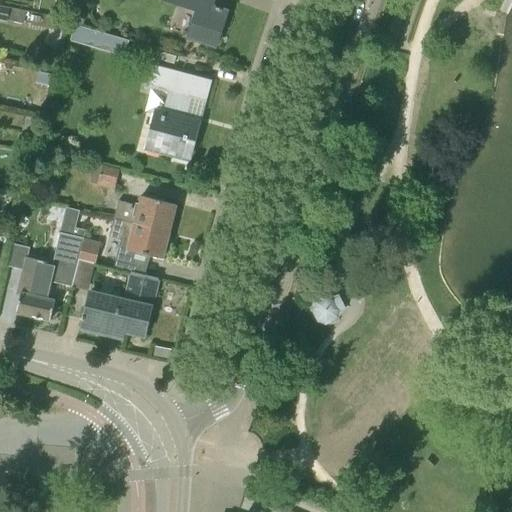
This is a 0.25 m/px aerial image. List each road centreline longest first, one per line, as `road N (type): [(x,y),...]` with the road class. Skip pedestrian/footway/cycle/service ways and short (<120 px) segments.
road 1 (residential): [(253,329),(356,0)]
road 2 (residential): [(175,423),(233,393),(253,329)]
